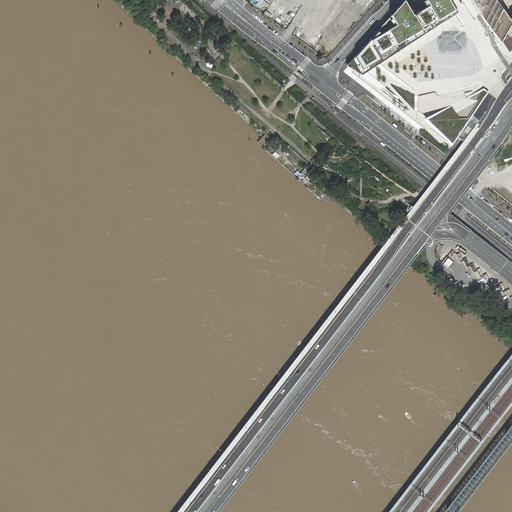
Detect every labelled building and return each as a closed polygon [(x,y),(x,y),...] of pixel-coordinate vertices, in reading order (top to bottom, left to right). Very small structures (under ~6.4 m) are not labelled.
[(251,0),(325,58),(380,0),(362,0),(338,27),(320,11),(326,0),(251,0)] [(456,12),(447,0),(423,0),(428,7),(419,12),(411,17),(403,2),(389,17),(395,27),(370,41),(346,66),(354,70),(361,75),(456,12)] [(511,18),(510,22),(495,0),(468,0),(505,55),(511,47),(511,18)] [(488,92),(483,89),(476,93),(425,120),(451,145),(488,92)] [(511,143),(507,149),(500,169),(511,178),(511,143)] [(447,258),(441,264),(447,269),(452,263),(447,258)]
